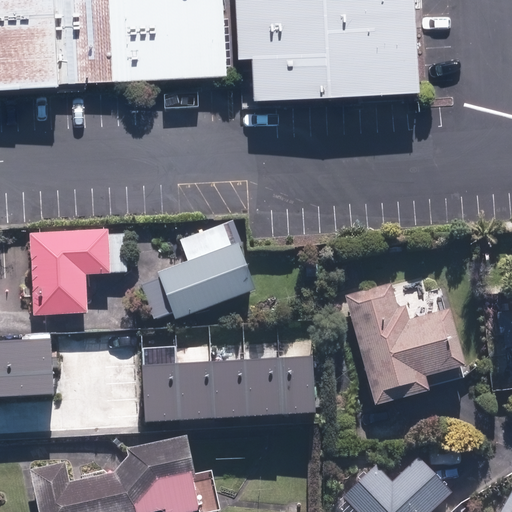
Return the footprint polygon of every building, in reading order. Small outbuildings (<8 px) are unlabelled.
[(0,0),(0,79),(230,67),(229,50),(225,0),(0,0)] [(225,0),(229,50),(247,50),(250,88),(413,82),(408,0),(225,0)] [(172,324),(253,294),(226,224),(178,243),(186,266),(136,285),(151,325),(170,318),(172,324)] [(125,234),(29,237),(32,321),(86,319),(85,280),(127,278),(125,234)] [(389,288),(343,299),(369,413),(425,400),(421,383),(461,374),(447,313),(406,322),(403,309),(394,311),(389,288)] [(511,312),(497,313),(498,353),(511,352),(511,389),(510,393),(511,394),(511,312)] [(41,330),(0,328),(0,388),(39,390),(41,330)] [(307,351),(133,353),(134,410),(308,408),(307,351)] [(26,474),(34,511),(215,511),(208,475),(189,479),(181,442),(122,454),(124,462),(110,477),(67,486),(63,466),(26,474)] [(430,511),(446,498),(412,463),(388,485),(372,468),(339,499),(351,511),(430,511)] [(511,511),(511,490),(499,511),(511,511)]
